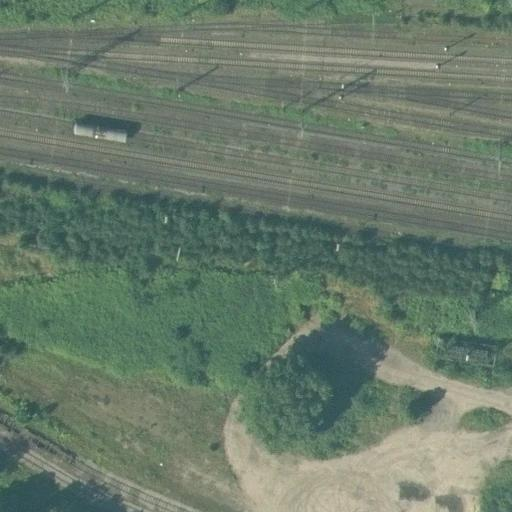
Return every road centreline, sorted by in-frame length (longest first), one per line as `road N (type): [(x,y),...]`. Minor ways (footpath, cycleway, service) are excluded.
road 1 (track): [(73,382),(268,469),(325,477),(511,440)]
road 2 (track): [(511,411),(380,366),(296,315)]
